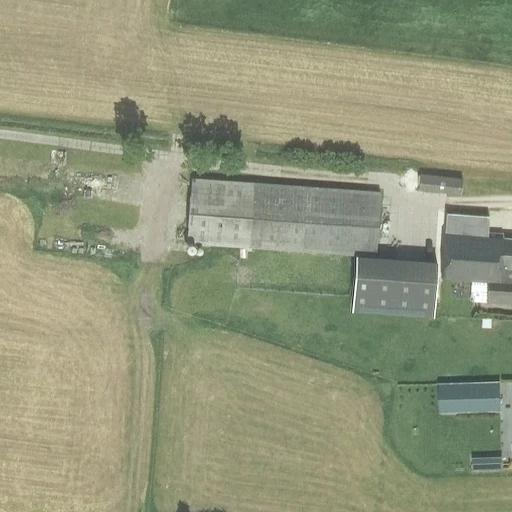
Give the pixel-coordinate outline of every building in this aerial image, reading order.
[(460,195),(462,179),(420,174),(418,190),(460,195)] [(375,258),(380,193),(191,180),(187,245),(375,258)] [(511,241),(505,241),(505,233),(511,233),(511,216),(450,212),(445,280),(490,283),(489,303),(511,304),(511,241)] [(501,383),(441,384),(441,408),(501,407),(501,383)] [(473,459),(473,472),(488,472),(488,458),(473,459)]
